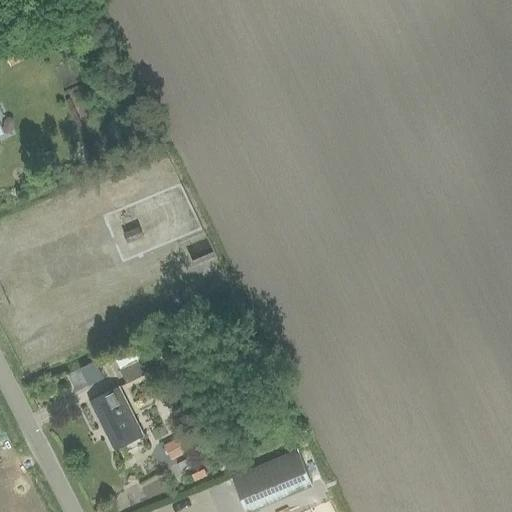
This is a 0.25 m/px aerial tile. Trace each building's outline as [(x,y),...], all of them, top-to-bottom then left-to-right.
[(34,32),(2,47),(11,66),(33,55),(30,48),(40,43),(34,32)] [(136,228),(120,235),(124,244),(140,238),(136,228)] [(127,385),(151,373),(144,360),(120,372),(127,385)] [(113,452),(144,437),(120,387),(89,402),(113,452)] [(181,437),(164,446),(171,461),(188,452),(181,437)] [(294,449),(228,476),(242,511),(247,511),(310,486),(294,449)] [(203,469),(191,476),(194,482),(207,476),(203,469)]
